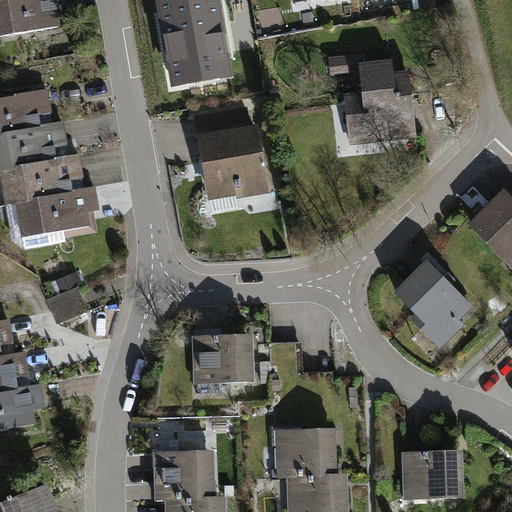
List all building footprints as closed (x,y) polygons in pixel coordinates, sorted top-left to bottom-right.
[(0,0),(0,38),(60,27),(58,13),(69,11),(66,0),(0,0)] [(222,0),(157,0),(173,84),(235,72),(222,0)] [(361,68),(364,68),(362,56),(329,60),(332,77),(361,74),(361,68)] [(364,94),(344,96),(350,148),(418,140),(411,75),(396,77),(394,65),(364,68),(361,68),(361,74),(364,94)] [(50,90),(0,99),(0,177),(0,178),(7,211),(18,209),(24,241),(90,228),(88,215),(100,213),(95,191),(73,195),(70,182),(83,179),(79,158),(58,162),(55,150),(68,147),(64,123),(42,128),(40,119),(55,116),(50,90)] [(249,109),(194,118),(209,203),(237,198),(238,202),(272,196),(260,128),(253,129),(249,109)] [(511,192),(506,186),(468,222),(511,267),(511,192)] [(429,258),(396,290),(417,312),(411,317),(441,348),(467,324),(462,319),(475,306),(429,258)] [(57,279),(62,293),(79,286),(83,285),(78,271),(57,279)] [(62,293),(47,299),(57,324),(89,312),(79,286),(62,293)] [(0,309),(0,428),(36,422),(33,409),(45,406),(41,384),(18,389),(16,376),(29,373),(25,352),(3,356),(1,344),(14,341),(9,317),(0,319),(0,309),(0,310),(0,309)] [(253,332),(193,335),(195,383),(255,381),(253,332)] [(271,361),(261,361),(261,383),(271,383),(271,361)] [(280,379),(272,380),(273,391),(281,391),(280,379)] [(337,426),(276,429),(278,478),(288,477),(289,511),(350,511),(349,471),(339,472),(337,426)] [(215,449),(153,451),(155,500),(166,499),(166,511),(227,511),(226,495),(216,495),(215,449)] [(464,449),(403,451),(405,499),(466,497),(464,449)] [(48,481),(0,501),(4,511),(52,511),(60,509),(48,481)]
